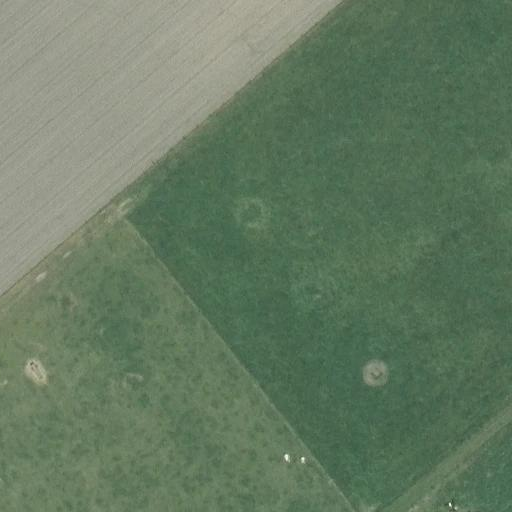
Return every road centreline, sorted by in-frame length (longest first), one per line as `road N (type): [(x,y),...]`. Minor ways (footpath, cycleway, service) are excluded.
road 1 (track): [(357,0),(0,311)]
road 2 (track): [(511,414),(394,511)]
